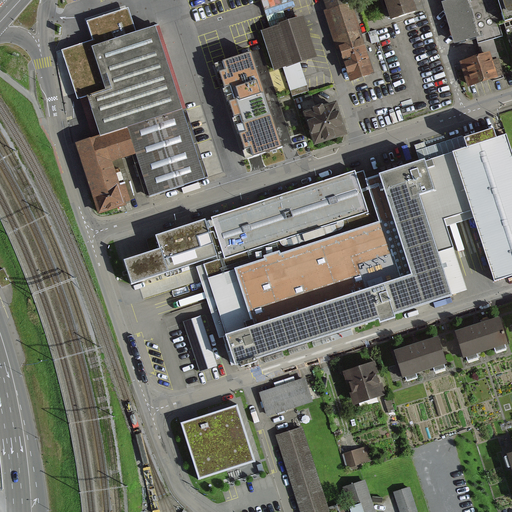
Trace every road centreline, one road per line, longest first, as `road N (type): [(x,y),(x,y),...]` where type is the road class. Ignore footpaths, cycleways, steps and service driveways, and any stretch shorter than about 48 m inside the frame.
road 1 (residential): [(89,233),(464,113)]
road 2 (residential): [(149,408),(511,293)]
road 3 (residential): [(89,233),(39,46)]
road 4 (residential): [(149,408),(89,233)]
road 5 (primary): [(0,356),(27,511)]
road 6 (unknown): [(401,35),(411,99),(355,123)]
